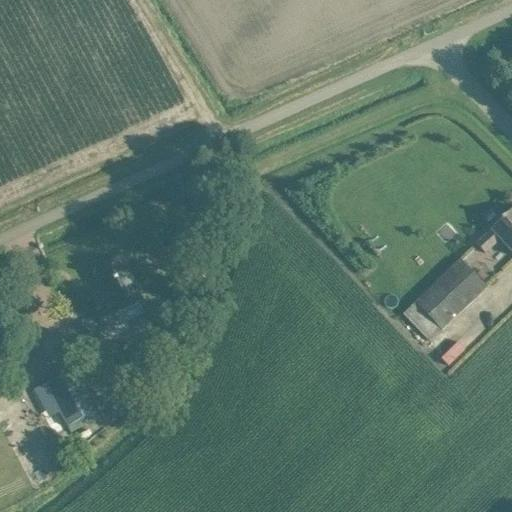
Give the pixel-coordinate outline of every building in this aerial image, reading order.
[(511,211),(476,245),(485,254),(500,240),(511,252),(511,211)] [(402,316),(429,344),(486,289),(459,261),(402,316)] [(142,304),(127,272),(124,273),(119,262),(96,273),(106,296),(93,302),(102,322),(142,304)] [(31,392),(54,436),(97,414),(74,370),(31,392)] [(39,489),(63,476),(27,407),(3,420),(39,489)]
